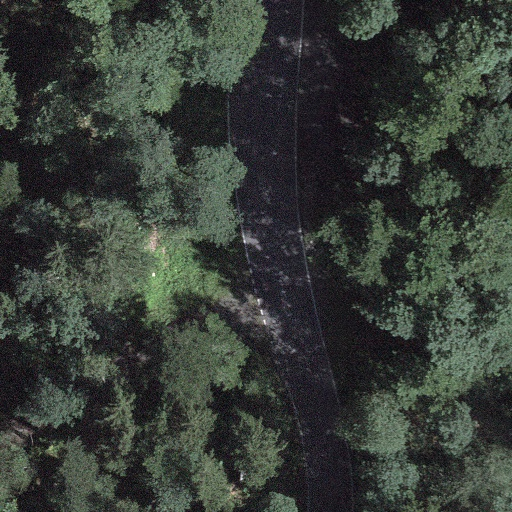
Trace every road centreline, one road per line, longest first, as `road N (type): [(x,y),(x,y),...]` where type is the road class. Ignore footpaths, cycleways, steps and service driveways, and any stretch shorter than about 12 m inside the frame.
road 1 (tertiary): [(274,0),(265,179),(327,448),(330,511)]
road 2 (track): [(289,307),(0,424)]
